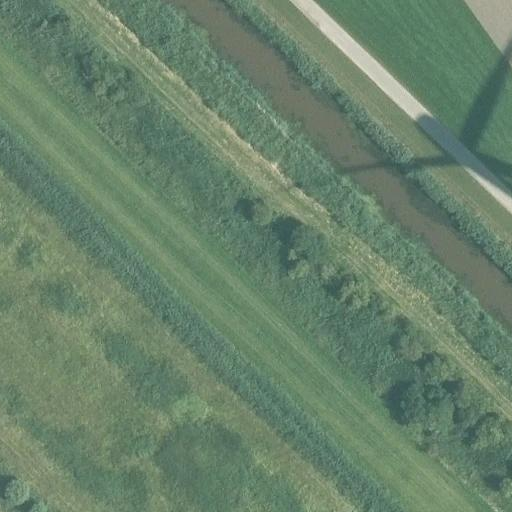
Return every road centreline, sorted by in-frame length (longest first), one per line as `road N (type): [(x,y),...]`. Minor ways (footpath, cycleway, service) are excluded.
road 1 (track): [(88,0),(511,407)]
road 2 (track): [(298,0),(511,205)]
